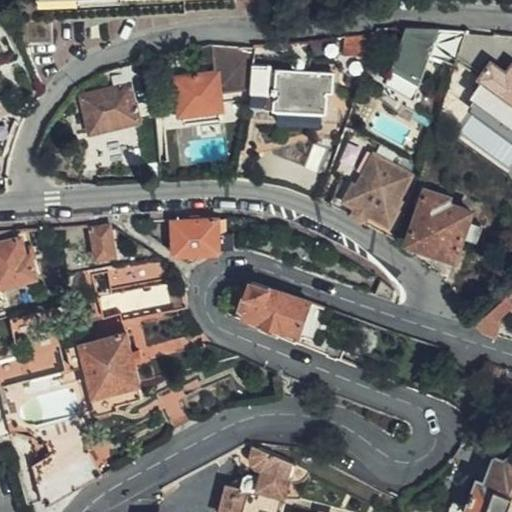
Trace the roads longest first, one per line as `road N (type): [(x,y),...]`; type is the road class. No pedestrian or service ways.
road 1 (tertiary): [(438,326),(259,268),(220,269),(205,282),(203,308),(224,332),(413,403),(431,418),(427,448),(402,458),(326,423),(278,414),(230,426),(108,492),(87,511)]
road 2 (residential): [(24,202),(31,126),(53,93),(81,68),(137,42),(203,29),(449,15),(511,19)]
road 3 (residential): [(438,326),(430,298),(389,254),(308,210),(241,192),(24,202)]
